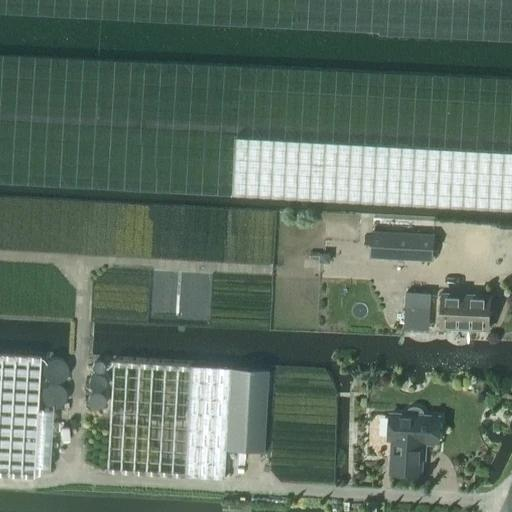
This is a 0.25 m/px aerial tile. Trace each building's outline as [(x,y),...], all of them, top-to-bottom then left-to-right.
[(511,149),(238,133),(234,191),(511,207),(511,149)] [(491,268),(493,226),(466,225),(465,267),(491,268)] [(434,261),(435,234),(371,231),(370,258),(434,261)] [(430,306),(431,294),(406,293),(405,305),(430,306)] [(488,330),(490,297),(443,295),(441,327),(488,330)] [(0,475),(33,477),(39,356),(0,353),(0,475)] [(263,452),(267,371),(229,368),(112,361),(106,472),(222,479),(224,449),(263,452)] [(423,417),(423,414),(421,411),(419,409),(417,408),(414,408),(411,409),(409,411),(407,413),(406,416),(390,415),(388,439),(398,440),(397,457),(391,457),(390,474),(421,475),(423,444),(434,444),(435,442),(438,442),(440,418),(423,417)] [(376,511),(377,503),(367,503),(366,511),(376,511)]
